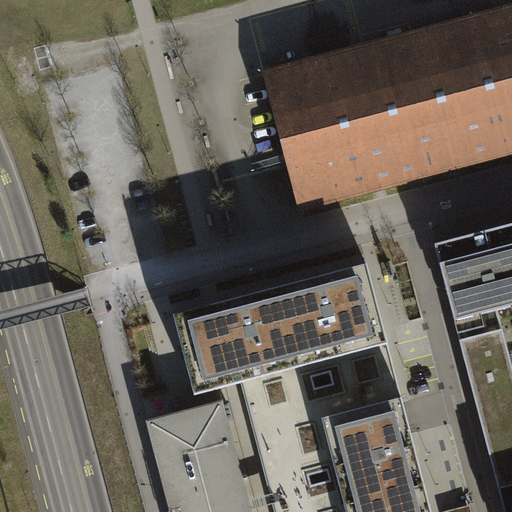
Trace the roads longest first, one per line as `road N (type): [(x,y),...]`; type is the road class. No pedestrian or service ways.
road 1 (secondary): [(0,230),(81,511)]
road 2 (residential): [(511,182),(280,244)]
road 3 (residential): [(280,244),(89,297)]
